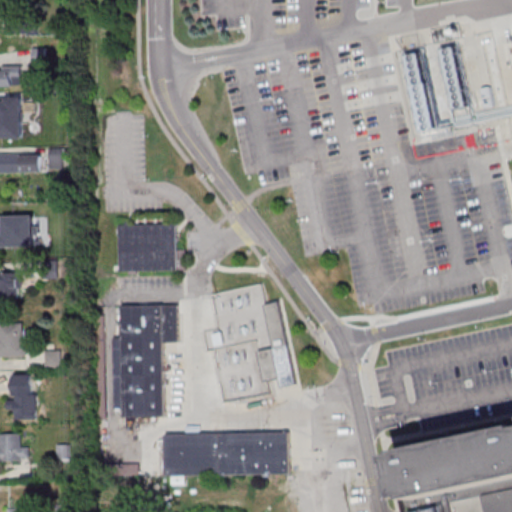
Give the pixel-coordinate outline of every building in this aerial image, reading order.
[(0,0),(0,16),(23,16),(22,0),(0,0)] [(0,54),(18,55),(18,26),(0,26),(0,54)] [(423,52),(410,54),(420,130),(434,128),(423,52)] [(0,87),(23,88),(23,68),(0,68),(0,87)] [(511,115),(478,122),(484,152),(501,148),(503,148),(511,145),(511,115)] [(0,140),(13,140),(13,119),(0,118),(0,140)] [(408,143),(412,159),(459,150),(456,134),(412,143),(408,143)] [(65,148),(50,148),(50,169),(65,169),(65,148)] [(0,152),(0,172),(44,172),(44,152),(0,152)] [(38,209),(5,209),(5,223),(19,223),(19,233),(38,233),(38,209)] [(124,226),(180,225),(180,271),(124,272),(124,226)] [(2,296),(23,296),(23,272),(2,272),(2,296)] [(282,302),(265,305),(273,349),(258,351),(264,381),(280,378),(282,388),(297,385),(282,302)] [(167,341),(168,416),(126,417),(125,306),(180,306),(182,340),(167,341)] [(0,355),(27,356),(27,321),(0,321),(0,355)] [(37,419),(37,374),(13,374),(13,419),(37,419)] [(398,455),(407,453),(406,451),(511,428),(511,477),(418,498),(417,494),(407,496),(398,455)] [(168,435),(293,432),(294,473),(169,476),(168,435)] [(21,442),(21,433),(0,433),(0,459),(30,460),(30,442),(21,442)] [(491,511),(488,495),(511,490),(511,511),(491,511)]
